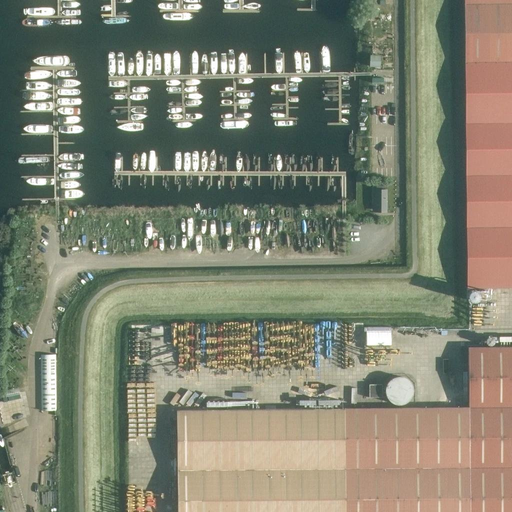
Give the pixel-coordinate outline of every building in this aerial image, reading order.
[(511,0),(464,0),(467,288),(480,288),(480,301),(485,301),(485,288),(511,287),(511,0)] [(350,18),(335,19),(336,64),(349,64),(350,18)] [(370,67),(380,67),(380,56),(370,56),(370,67)] [(372,190),(372,212),(386,212),(386,186),(376,186),(376,190),(372,190)] [(511,511),(511,347),(468,348),(468,407),(177,410),(177,511),(511,511)] [(40,355),(41,411),(57,411),(56,355),(40,355)] [(369,398),(382,398),(382,385),(369,385),(369,398)]
